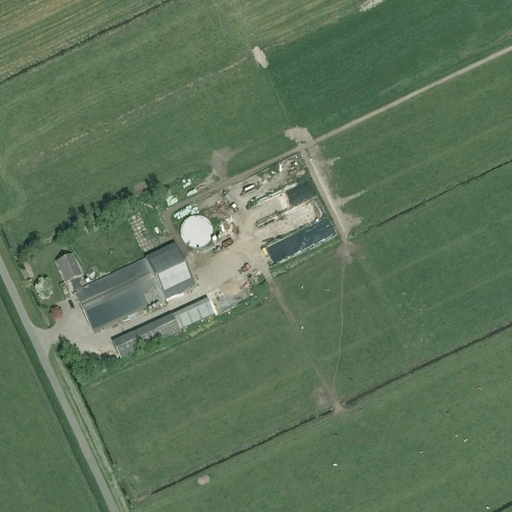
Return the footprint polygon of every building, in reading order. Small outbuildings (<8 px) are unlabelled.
[(193,249),(196,249),(199,249),(201,248),(204,247),(206,246),(208,244),(210,242),(211,240),(212,237),(213,234),(213,232),(212,229),(211,227),(210,224),(208,222),(206,220),(204,219),(202,217),(199,217),(196,217),(194,217),(191,217),(189,218),(186,220),(184,222),(183,224),(181,226),(180,229),(180,231),(180,234),(180,237),(181,239),(182,242),(184,244),(186,246),(188,247),(191,248),(193,249)] [(164,300),(159,290),(145,260),(130,267),(82,290),(77,279),(81,277),(72,256),(57,263),(66,284),(71,282),(76,294),(75,295),(93,333),(164,300)] [(238,256),(201,272),(205,281),(198,284),(199,287),(243,268),(238,256)] [(217,284),(224,303),(242,297),(234,277),(217,284)] [(179,331),(172,316),(113,344),(121,360),(180,332),(179,331)] [(108,362),(111,367),(118,364),(115,359),(108,362)]
